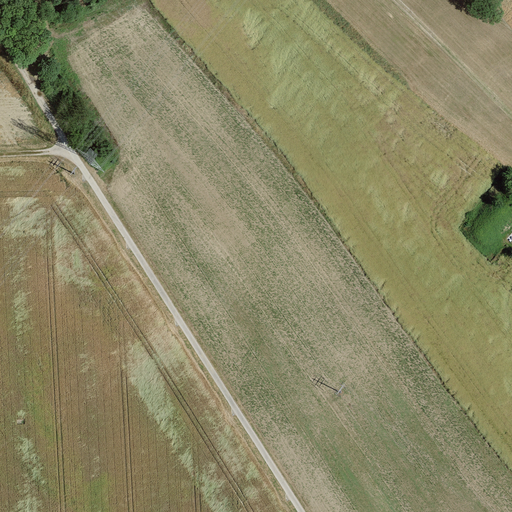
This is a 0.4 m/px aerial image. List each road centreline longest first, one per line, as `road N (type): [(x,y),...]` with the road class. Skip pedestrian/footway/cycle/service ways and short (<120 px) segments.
road 1 (track): [(301,511),(48,116)]
road 2 (track): [(511,118),(390,0)]
